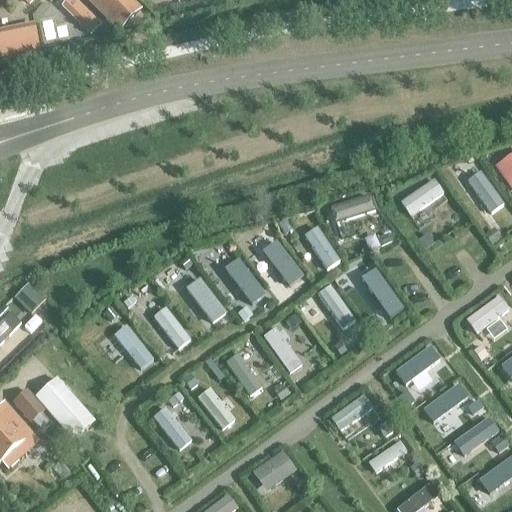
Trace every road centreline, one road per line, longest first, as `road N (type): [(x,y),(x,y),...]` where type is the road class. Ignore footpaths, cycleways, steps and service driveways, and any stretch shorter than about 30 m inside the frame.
road 1 (tertiary): [(0,143),(208,82),(511,42)]
road 2 (unknown): [(176,511),(124,406),(318,275)]
